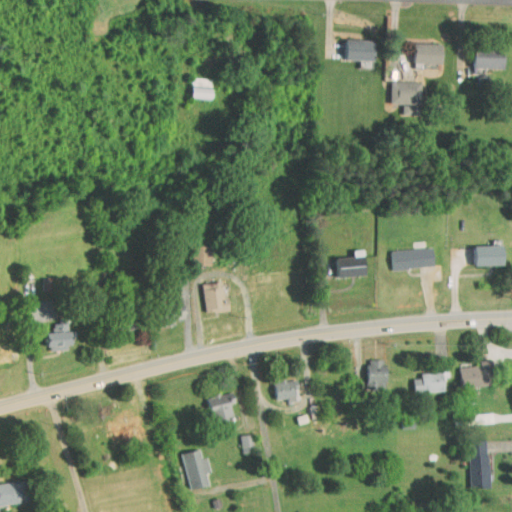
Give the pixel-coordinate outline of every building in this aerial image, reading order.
[(334,53),(362,53),(362,33),(334,33),(334,53)] [(429,57),(430,37),(403,36),(402,57),(429,57)] [(462,61),(492,62),(493,43),(463,42),(462,61)] [(180,92),(200,92),(201,72),(180,72),(180,92)] [(410,75),(380,75),(379,97),(392,97),(392,108),(410,108),(410,75)] [(463,239),(463,259),(492,258),(491,238),(463,239)] [(381,262),(422,260),(421,242),(380,244),(381,262)] [(326,269),(353,269),(352,250),(325,251),(326,269)] [(215,305),(213,275),(191,277),(194,307),(215,305)] [(151,321),(165,317),(164,314),(175,311),(170,292),(145,298),(151,321)] [(36,343),(58,342),(57,317),(41,317),(41,326),(36,326),(36,343)] [(374,380),(374,353),(355,353),(356,381),(374,380)] [(449,360),(450,381),(481,380),(479,354),(470,354),(470,360),(449,360)] [(402,372),(403,387),(433,384),(432,365),(409,367),(409,372),(402,372)] [(284,373),(262,377),(265,393),(275,391),(276,396),(287,394),(284,373)] [(224,396),(221,385),(196,391),(201,415),(222,409),(219,397),(224,396)] [(96,416),(103,436),(128,427),(121,408),(96,416)] [(241,444),(240,428),(230,428),(231,445),(241,444)] [(478,481),(477,434),(465,434),(465,439),(457,439),(459,482),(478,481)] [(180,483),(197,479),(194,468),(199,466),(195,451),(191,452),(188,442),(169,448),(180,483)] [(0,497),(13,496),(10,474),(0,475),(0,497)]
